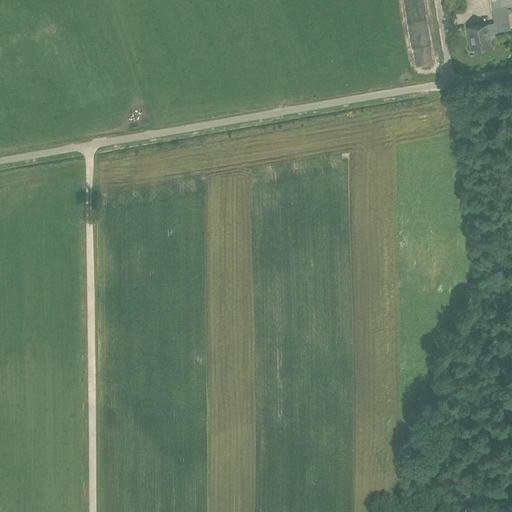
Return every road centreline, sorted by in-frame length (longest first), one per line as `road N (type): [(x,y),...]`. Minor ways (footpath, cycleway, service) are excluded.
road 1 (unclassified): [(0,161),(511,70)]
road 2 (track): [(90,511),(88,145)]
